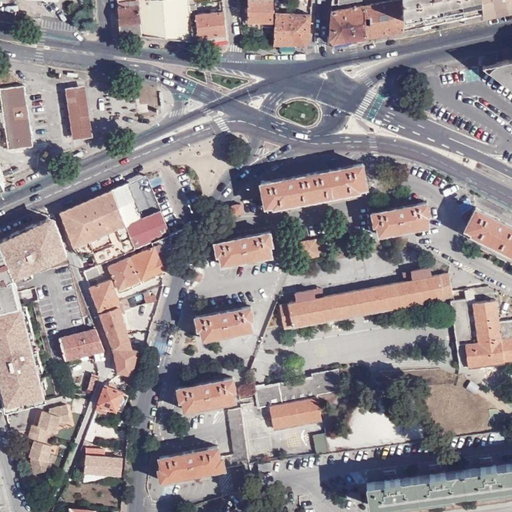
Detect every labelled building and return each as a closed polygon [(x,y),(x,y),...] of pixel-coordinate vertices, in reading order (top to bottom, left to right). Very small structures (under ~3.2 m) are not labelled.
[(138,0),(134,0),(117,2),(119,32),(141,35),(138,0)] [(138,0),(141,35),(165,38),(162,0),(138,0)] [(188,0),(162,0),(165,38),(192,41),(191,26),(190,15),(188,0)] [(273,0),(247,0),(247,21),(272,21),(273,0)] [(333,43),(367,37),(366,4),(365,0),(339,0),(331,1),(331,6),(350,2),(351,7),(331,11),(329,35),(329,39),(333,43)] [(367,37),(404,30),(402,0),(389,0),(366,4),(367,37)] [(402,0),(404,30),(483,13),(481,0),(402,0)] [(511,0),(481,0),(483,13),(511,6),(511,0)] [(225,34),(223,12),(195,15),(197,25),(198,36),(225,34)] [(309,39),(311,14),(275,14),(274,44),(289,43),(304,43),(309,39)] [(511,57),(482,65),(492,72),(511,87),(511,57)] [(511,87),(492,72),(485,81),(487,95),(505,108),(511,99),(511,87)] [(24,84),(0,87),(0,91),(9,148),(34,144),(24,84)] [(86,84),(66,86),(74,139),(93,137),(86,84)] [(367,187),(362,162),(260,182),(265,207),(290,202),(341,192),(367,187)] [(0,199),(10,195),(0,168),(0,199)] [(127,181),(111,188),(126,222),(137,248),(170,234),(163,217),(159,209),(154,211),(141,217),(127,181)] [(74,246),(88,239),(126,222),(111,188),(60,211),(74,246)] [(179,204),(190,201),(186,189),(175,192),(179,204)] [(427,202),(371,211),(373,225),(377,224),(378,234),(403,230),(428,225),(426,215),(429,214),(427,202)] [(241,203),(232,204),(233,213),(242,211),(241,203)] [(511,225),(476,207),(464,230),(487,242),(511,255),(511,225)] [(0,236),(0,379),(7,408),(48,398),(17,277),(67,255),(51,213),(0,236)] [(137,248),(126,222),(88,239),(98,264),(108,260),(131,251),(137,248)] [(137,248),(131,251),(142,278),(168,267),(175,244),(183,230),(170,234),(137,248)] [(270,232),(215,242),(217,255),(219,254),(221,264),(246,259),(271,255),(270,245),(273,244),(270,232)] [(314,238),(298,241),(301,257),(317,254),(314,238)] [(92,254),(96,265),(98,264),(88,239),(74,246),(77,250),(80,252),(84,254),(88,254),(92,254)] [(130,256),(109,265),(117,288),(139,279),(130,256)] [(83,270),(87,278),(99,274),(96,265),(83,270)] [(289,302),(279,304),(283,327),(293,326),(442,298),(452,296),(448,273),(438,274),(431,276),(429,267),(411,270),(412,279),(314,297),(313,290),(294,293),(296,301),(289,302)] [(88,281),(99,309),(119,302),(109,278),(97,284),(95,278),(88,281)] [(155,294),(144,297),(145,303),(157,300),(155,294)] [(99,309),(114,348),(133,349),(138,351),(139,349),(133,348),(121,315),(125,314),(124,311),(129,308),(126,299),(119,302),(99,309)] [(469,299),(449,302),(455,343),(458,368),(511,360),(511,320),(497,322),(494,300),(469,304),(469,299)] [(252,320),(249,305),(195,315),(198,330),(200,329),(202,339),(227,335),(252,330),(250,320),(252,320)] [(105,350),(96,327),(61,334),(67,358),(104,351),(105,350)] [(114,348),(118,374),(125,377),(130,379),(138,351),(133,349),(114,348)] [(314,380),(257,387),(259,406),(270,404),(273,428),(322,421),(319,398),(343,394),(340,372),(313,375),(314,380)] [(89,388),(95,390),(99,374),(94,373),(89,388)] [(130,379),(125,377),(123,382),(130,385),(132,381),(130,379)] [(232,377),(177,387),(180,400),(183,400),(185,410),(209,405),(234,401),(232,390),(235,390),(232,377)] [(105,384),(95,409),(105,412),(107,409),(116,412),(124,391),(115,387),(117,384),(110,381),(108,385),(105,384)] [(48,459),(52,445),(46,443),(48,435),(50,430),(56,432),(58,422),(71,419),(67,404),(50,408),(49,412),(43,410),(39,425),(33,424),(29,438),(35,440),(31,455),(33,456),(32,459),(35,473),(51,469),(48,459)] [(220,456),(223,469),(229,467),(233,493),(245,489),(241,461),(247,460),(240,409),(226,411),(232,454),(220,456)] [(91,419),(84,436),(91,439),(93,432),(92,431),(96,420),(91,419)] [(313,435),(316,455),(329,453),(326,433),(313,435)] [(46,443),(52,445),(54,437),(48,435),(46,443)] [(223,469),(220,456),(218,457),(216,446),(159,455),(161,467),(158,468),(160,479),(191,474),(223,469)] [(105,449),(87,447),(84,471),(121,475),(122,458),(105,456),(105,449)] [(391,478),(367,481),(370,505),(511,486),(511,462),(487,465),(439,471),(391,478)] [(307,497),(299,498),(300,507),(308,506),(307,497)]
